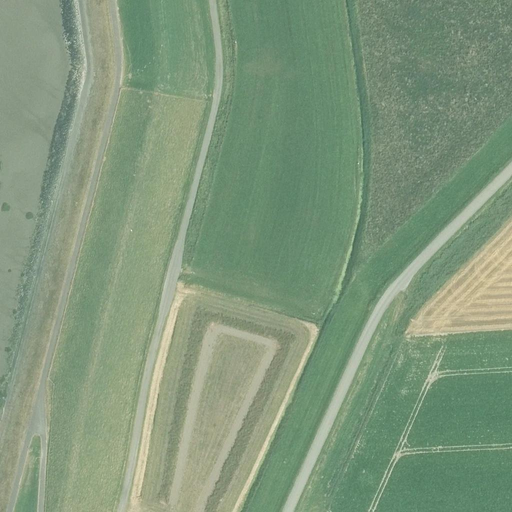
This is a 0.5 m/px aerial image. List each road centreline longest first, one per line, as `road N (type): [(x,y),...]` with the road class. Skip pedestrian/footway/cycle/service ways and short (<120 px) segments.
road 1 (tertiary): [(121,511),(215,103),(212,0)]
road 2 (unclassified): [(283,511),(384,289),(511,163)]
